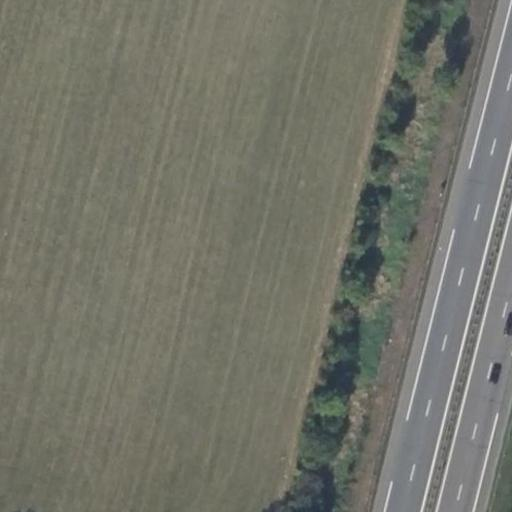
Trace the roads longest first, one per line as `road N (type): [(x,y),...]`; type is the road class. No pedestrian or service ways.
road 1 (trunk): [(511,69),(402,511)]
road 2 (trunk): [(453,511),(511,275)]
